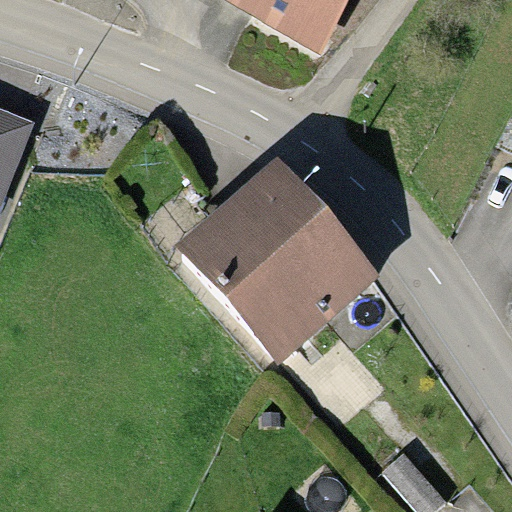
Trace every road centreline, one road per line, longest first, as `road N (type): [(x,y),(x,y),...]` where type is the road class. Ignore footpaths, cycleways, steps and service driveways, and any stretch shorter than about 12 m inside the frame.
road 1 (tertiary): [(511,392),(394,223),(323,154),(208,90),(0,14)]
road 2 (track): [(290,131),(401,0)]
